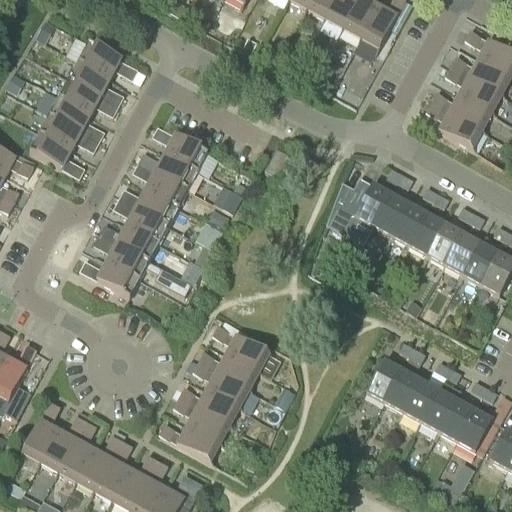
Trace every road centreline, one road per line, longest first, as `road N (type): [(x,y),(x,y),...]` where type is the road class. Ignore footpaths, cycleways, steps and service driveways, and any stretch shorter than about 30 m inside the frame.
road 1 (residential): [(168,394),(118,368),(91,339),(21,296),(57,221),(87,210),(155,86)]
road 2 (residential): [(173,53),(316,129),(380,139)]
road 3 (residential): [(380,139),(458,2)]
road 4 (residential): [(380,139),(511,210)]
road 5 (residential): [(155,86),(270,148)]
